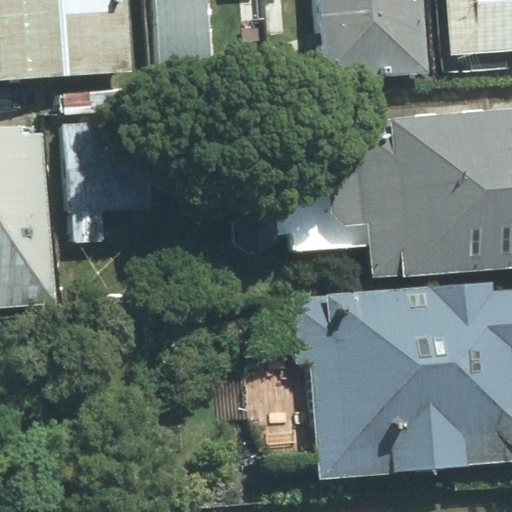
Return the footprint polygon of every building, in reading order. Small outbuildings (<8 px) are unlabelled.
[(0,0),(0,67),(119,59),(114,0),(0,0)] [(215,79),(211,0),(158,0),(162,82),(215,79)] [(306,0),(312,71),(416,64),(411,0),(306,0)] [(511,0),(450,0),(453,49),(511,46),(511,0)] [(311,163),(316,247),(371,243),(372,270),(511,261),(511,105),(358,115),(361,160),(311,163)] [(108,214),(165,210),(159,119),(61,126),(69,239),(110,236),(108,214)] [(44,121),(0,124),(0,311),(56,307),(44,121)] [(328,470),(511,458),(511,281),(301,295),(305,361),(321,360),(328,470)]
